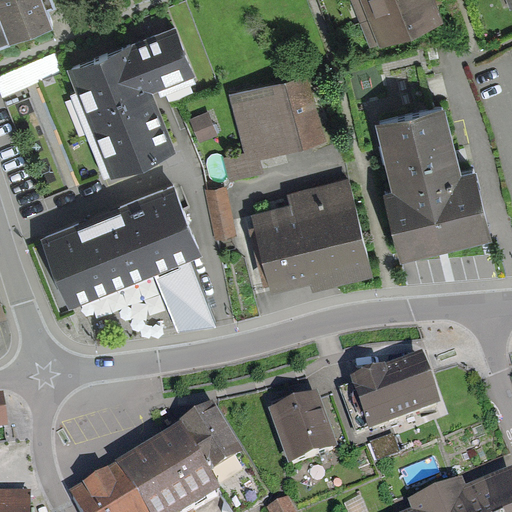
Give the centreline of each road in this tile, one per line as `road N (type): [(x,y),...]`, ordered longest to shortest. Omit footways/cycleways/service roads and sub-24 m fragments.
road 1 (unclassified): [(43,373),(234,348),(393,310),(489,305)]
road 2 (residential): [(0,234),(43,373)]
road 3 (residential): [(489,305),(511,430)]
